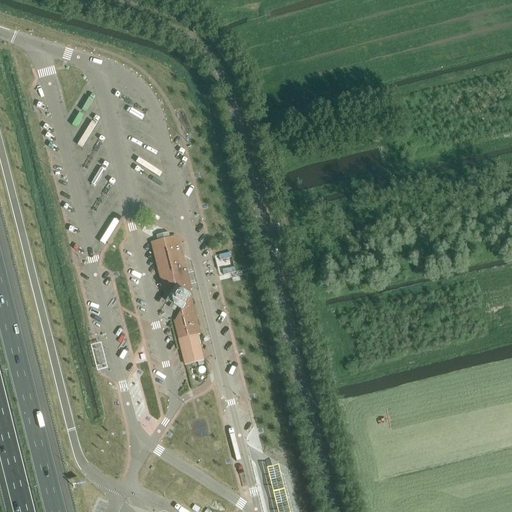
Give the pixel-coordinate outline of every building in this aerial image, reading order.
[(86,97),(81,95),(71,116),(76,119),(86,97)] [(93,113),(84,110),(80,120),(76,118),(71,129),(84,134),(93,113)] [(98,231),(102,233),(108,223),(105,221),(98,231)] [(107,240),(114,229),(109,226),(103,237),(107,240)] [(152,243),(166,302),(171,305),(170,308),(173,309),(175,311),(177,309),(181,311),(175,322),(178,336),(179,340),(186,366),(187,366),(204,362),(200,347),(197,335),(200,334),(189,291),(192,290),(185,263),(184,263),(177,237),(170,238),(169,233),(156,237),(157,241),(152,243)] [(224,249),(215,251),(220,270),(229,268),(224,249)] [(95,373),(107,370),(101,344),(89,347),(95,373)] [(267,468),(277,511),(290,511),(280,465),(267,468)]
